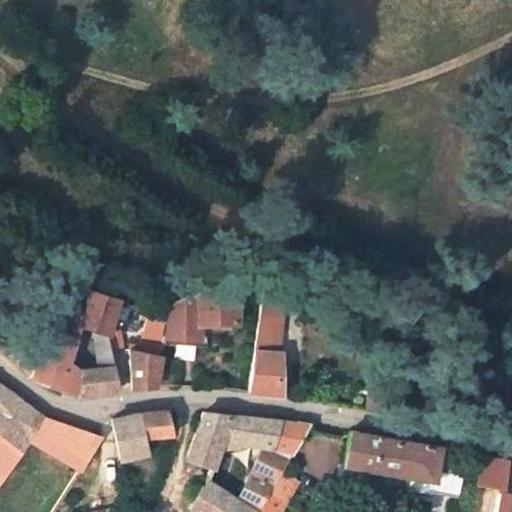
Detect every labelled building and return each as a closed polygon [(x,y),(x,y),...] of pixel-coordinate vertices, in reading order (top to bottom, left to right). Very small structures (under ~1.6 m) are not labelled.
[(165,334),(179,334),(201,336),(202,321),(236,321),(237,283),(235,283),(225,283),(215,285),(171,297),(168,316),(165,334)] [(283,391),(283,350),(280,349),(280,292),(278,291),(263,287),(256,348),(251,387),(283,391)] [(106,332),(110,324),(117,305),(120,298),(89,288),(83,307),(78,322),(95,329),(106,332)] [(117,305),(124,308),(127,301),(120,298),(117,305)] [(118,386),(113,363),(99,364),(81,366),(68,358),(78,322),(83,307),(56,299),(40,351),(33,375),(79,392),(118,386)] [(168,316),(150,309),(144,342),(142,349),(162,354),(164,340),(165,334),(168,316)] [(106,332),(95,329),(99,364),(113,363),(106,332)] [(142,349),(144,342),(135,341),(133,347),(142,349)] [(142,349),(133,347),(130,346),(133,384),(157,384),(160,370),(162,354),(142,349)] [(175,383),(176,371),(160,370),(157,384),(175,383)] [(29,439),(80,469),(100,436),(44,417),(43,416),(12,394),(0,384),(0,434),(21,450),(29,439)] [(367,405),(385,407),(384,388),(369,387),(367,405)] [(171,432),(169,419),(167,410),(133,412),(122,414),(111,417),(119,457),(146,451),(144,436),(171,432)] [(203,411),(201,419),(188,456),(213,465),(220,445),(227,447),(231,440),(243,440),(262,444),(250,471),(273,482),(279,472),(290,453),(273,448),(280,421),(231,414),(205,411),(203,411)] [(273,448),(290,453),(307,425),(280,421),(273,448)] [(439,446),(350,431),(345,462),(352,463),(350,477),(374,481),(376,467),(434,476),(436,467),(458,472),(462,450),(439,446)] [(0,434),(0,479),(21,450),(0,434)] [(472,484),(502,487),(505,456),(475,453),(472,484)] [(31,489),(46,465),(31,456),(16,480),(31,489)] [(48,500),(63,475),(49,466),(34,491),(48,500)] [(250,471),(237,500),(255,511),(273,482),(250,471)] [(254,511),(280,511),(297,483),(279,472),(273,482),(255,511),(254,511)] [(197,511),(254,511),(255,511),(237,500),(207,481),(204,479),(189,508),(197,511)] [(511,511),(511,491),(491,487),(486,511),(511,511)]
